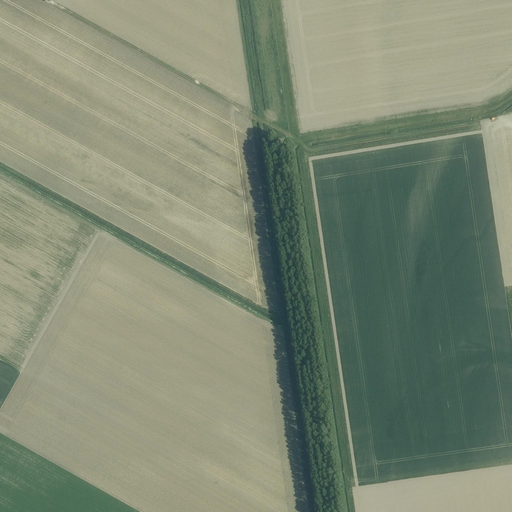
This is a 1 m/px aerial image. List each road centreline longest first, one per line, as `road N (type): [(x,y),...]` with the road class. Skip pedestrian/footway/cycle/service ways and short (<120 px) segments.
road 1 (track): [(324,511),(272,133)]
road 2 (track): [(41,0),(272,133)]
road 3 (track): [(272,133),(297,143),(493,113),(511,102)]
